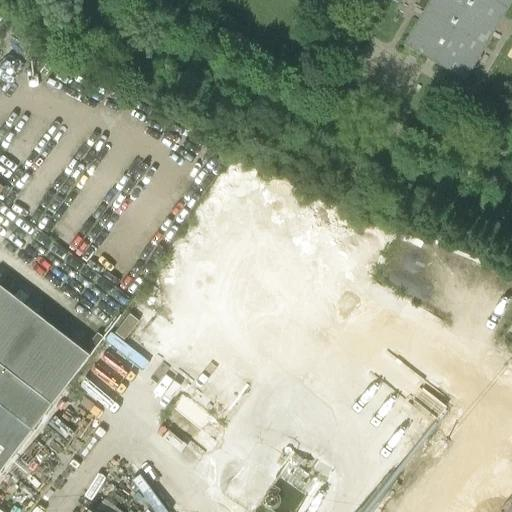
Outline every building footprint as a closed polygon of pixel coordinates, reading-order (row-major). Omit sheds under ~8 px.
[(511,0),(312,0),(341,17),(348,5),(370,17),(379,0),(430,0),(403,48),(463,84),(511,0)] [(247,200),(254,205),(268,184),(262,179),(247,200)] [(199,269),(215,244),(191,228),(174,254),(199,269)] [(187,284),(164,269),(149,292),(177,311),(189,292),(184,289),(187,284)] [(0,479),(90,364),(0,293),(0,479)] [(189,388),(197,396),(234,355),(226,347),(189,388)] [(113,511),(101,503),(93,511),(113,511)]
